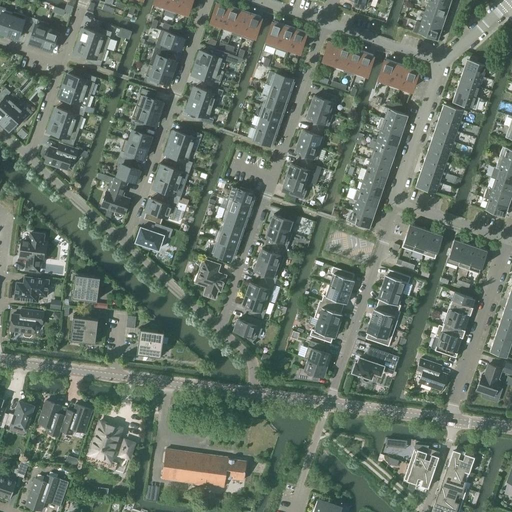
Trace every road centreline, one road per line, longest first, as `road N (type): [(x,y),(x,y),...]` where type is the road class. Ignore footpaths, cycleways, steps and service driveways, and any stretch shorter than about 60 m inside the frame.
road 1 (residential): [(323,20),(219,327)]
road 2 (residential): [(123,239),(206,0)]
road 3 (residential): [(327,405),(399,203)]
road 4 (residential): [(507,239),(453,422)]
road 5 (residential): [(399,203),(395,193),(439,62)]
road 6 (tertiary): [(255,395),(114,376)]
road 7 (tertiary): [(453,422),(327,405)]
road 8 (residential): [(29,156),(123,239)]
